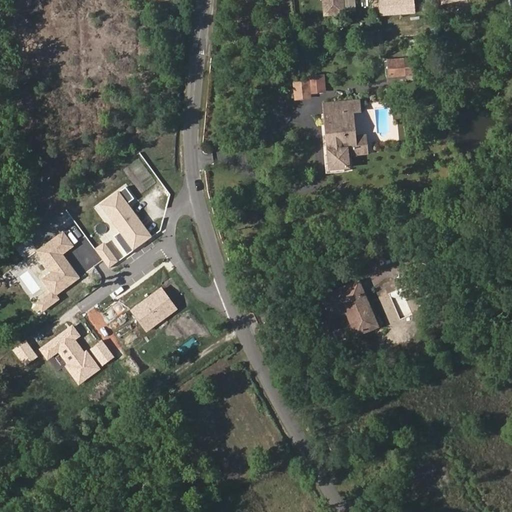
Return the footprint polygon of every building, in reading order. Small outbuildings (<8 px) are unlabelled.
[(343,12),(342,0),(323,0),(325,14),(343,12)] [(389,11),(387,0),(380,0),(382,12),(389,11)] [(422,8),(421,0),(387,0),(389,11),(422,8)] [(392,22),(385,23),(386,33),(393,33),(392,22)] [(406,74),(404,59),(397,60),(398,68),(395,69),(395,75),(406,74)] [(398,68),(397,60),(387,61),(388,76),(395,75),(395,69),(398,68)] [(310,97),(309,82),(294,84),(296,98),(310,97)] [(354,137),(352,111),(360,111),(359,102),(328,105),(328,113),(324,113),(325,125),(330,124),(333,149),(365,146),(364,136),(354,137)] [(365,153),(365,146),(333,149),(330,124),(325,125),(328,156),(365,153)] [(399,244),(395,227),(390,228),(395,245),(399,244)] [(395,245),(390,228),(375,232),(380,249),(395,245)] [(363,304),(358,294),(362,293),(358,283),(321,298),(329,317),(347,310),(348,309),(350,313),(348,314),(357,333),(376,325),(366,303),(363,304)]
